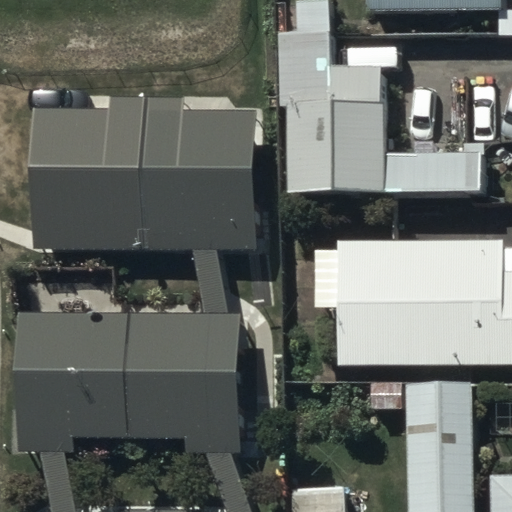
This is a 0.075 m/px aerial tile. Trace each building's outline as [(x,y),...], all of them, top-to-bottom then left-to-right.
[(373,0),(374,30),(508,30),(508,0),(373,0)] [(391,76),(340,76),(340,42),(286,42),(287,122),(294,122),(294,215),(488,215),(488,168),(391,169),(391,76)] [(259,129),(187,130),(187,114),(115,114),(114,129),(40,129),(39,266),(197,266),(211,324),(29,323),(23,471),(46,470),(52,511),(250,511),(235,468),(245,468),(248,327),(236,325),(223,268),(262,267),(259,129)] [(344,265),(319,265),(317,325),(344,325),(346,389),(511,383),(511,268),(510,268),(510,257),(344,257),(344,265)] [(478,511),(477,399),(409,400),(411,511),(478,511)] [(511,511),(511,495),(495,496),(495,511),(511,511)] [(354,511),(355,503),(296,503),(296,511),(354,511)]
